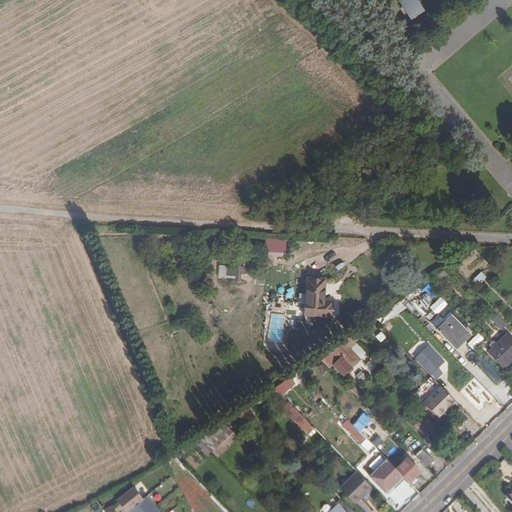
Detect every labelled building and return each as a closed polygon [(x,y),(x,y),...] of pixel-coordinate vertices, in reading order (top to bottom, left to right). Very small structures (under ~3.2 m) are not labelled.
[(397,0),(409,19),(423,10),(416,0),(397,0)] [(387,13),(380,18),(388,32),(396,27),(387,13)] [(264,239),(264,256),(285,257),(285,239),(264,239)] [(247,267),(235,266),(233,281),(240,281),(241,274),(246,275),(247,267)] [(481,272),(472,280),(477,286),(486,277),(481,272)] [(324,279),(307,278),(304,315),(331,317),(331,301),(323,300),(324,279)] [(441,296),(429,307),(435,314),(447,303),(441,296)] [(379,325),(406,308),(399,301),(374,319),(379,325)] [(506,325),(493,311),(487,316),(501,330),(506,325)] [(436,329),(452,314),(450,312),(443,318),(441,316),(433,325),(436,329)] [(452,314),(436,329),(454,347),(469,332),(452,314)] [(478,332),(466,344),(472,350),(483,338),(478,332)] [(511,340),(506,334),(488,351),(504,368),(511,359),(511,340)] [(357,357),(349,349),(355,343),(349,336),(319,357),(329,368),(341,358),(348,365),(357,357)] [(427,348),(416,358),(436,379),(440,374),(435,368),(441,363),(427,348)] [(491,395),(482,385),(476,391),(486,401),(491,395)] [(444,405),(446,407),(453,400),(440,386),(424,402),(435,414),(444,405)] [(314,428),(274,388),(269,392),(282,406),(281,408),(307,435),(314,428)] [(437,416),(446,407),(444,405),(435,414),(437,416)] [(240,420),(253,412),(249,406),(236,415),(240,420)] [(359,431),(370,420),(363,413),(351,424),(358,430),(359,431)] [(425,414),(413,425),(428,442),(441,430),(425,414)] [(375,415),(370,420),(359,431),(365,438),(387,460),(395,468),(406,457),(407,459),(412,454),(375,415)] [(218,459),(239,438),(224,423),(206,434),(199,439),(218,459)] [(360,443),(365,438),(359,431),(358,430),(353,436),(360,443)] [(411,448),(416,441),(409,436),(404,442),(411,448)] [(433,460),(422,449),(415,456),(425,467),(433,460)] [(420,471),(407,459),(406,457),(395,468),(402,475),(409,482),(420,471)] [(402,475),(395,468),(387,460),(370,476),(386,491),(402,475)] [(371,486),(356,471),(339,487),(354,502),(371,486)] [(185,480),(178,486),(183,491),(185,490),(190,494),(194,490),(185,480)] [(158,511),(146,495),(142,498),(133,486),(116,499),(125,511),(158,511)] [(353,511),(341,500),(337,504),(338,505),(330,511),(353,511)]
